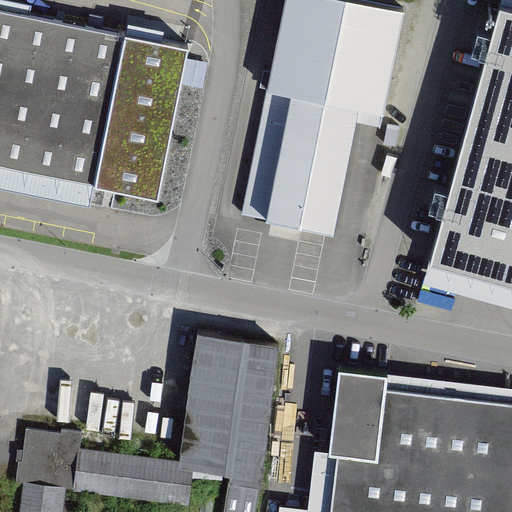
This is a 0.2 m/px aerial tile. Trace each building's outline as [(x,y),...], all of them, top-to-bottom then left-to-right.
[(386,0),(285,0),(243,210),(334,229),(360,102),(384,107),(405,4),(386,0)] [(511,0),(498,0),(429,249),(511,272),(511,0)] [(160,196),(190,47),(0,9),(0,185),(91,204),(95,183),(160,196)] [(511,272),(429,249),(422,275),(511,299),(511,272)] [(339,361),(329,447),(338,448),(379,453),(388,383),(389,370),(389,367),(339,361)] [(388,383),(511,397),(511,384),(389,370),(388,383)] [(511,511),(511,397),(388,383),(379,453),(338,448),(330,511),(511,511)] [(19,459),(17,480),(23,481),(67,486),(75,487),(80,446),(82,429),(62,427),(62,431),(27,426),(24,449),(18,448),(17,458),(19,459)] [(307,511),(330,511),(338,448),(329,447),(316,445),(307,511)] [(80,446),(75,487),(75,488),(189,503),(194,460),(80,446)] [(63,511),(67,486),(23,481),(19,511),(63,511)]
